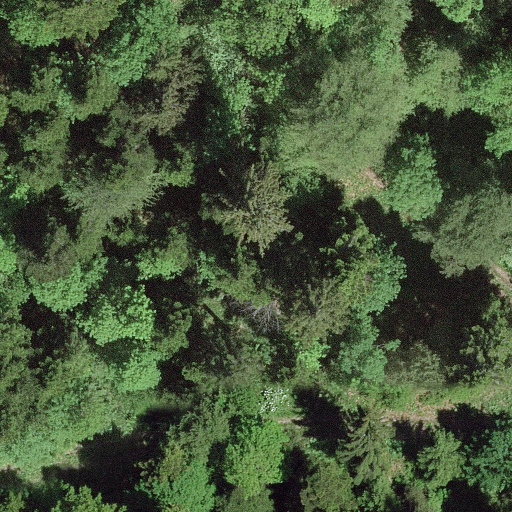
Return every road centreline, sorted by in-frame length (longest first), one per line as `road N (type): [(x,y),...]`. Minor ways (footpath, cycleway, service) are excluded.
road 1 (track): [(511,435),(452,424),(168,435),(0,481)]
road 2 (track): [(240,0),(315,90),(511,279)]
